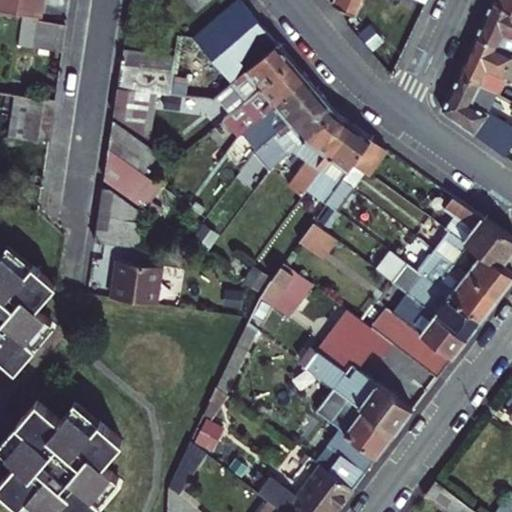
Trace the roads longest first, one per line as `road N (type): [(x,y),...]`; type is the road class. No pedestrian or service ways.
road 1 (residential): [(366,511),(511,316)]
road 2 (residential): [(69,217),(103,0)]
road 3 (residential): [(401,115),(349,74),(287,0)]
road 4 (residential): [(401,115),(511,190)]
road 5 (residential): [(401,115),(456,0)]
